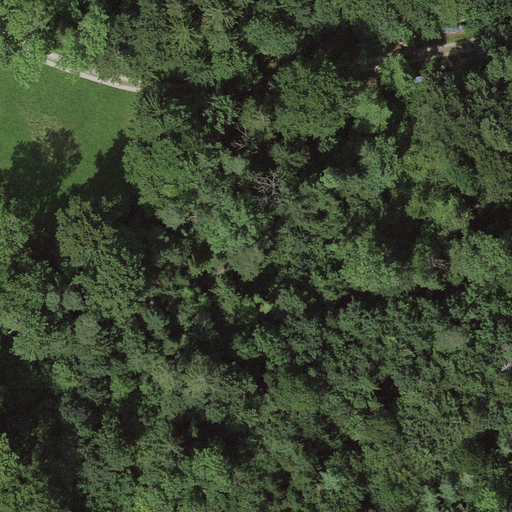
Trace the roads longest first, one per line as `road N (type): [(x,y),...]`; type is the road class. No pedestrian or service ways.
road 1 (track): [(0,426),(87,389),(410,294),(511,290)]
road 2 (track): [(511,42),(256,90),(150,91),(64,65),(0,27)]
